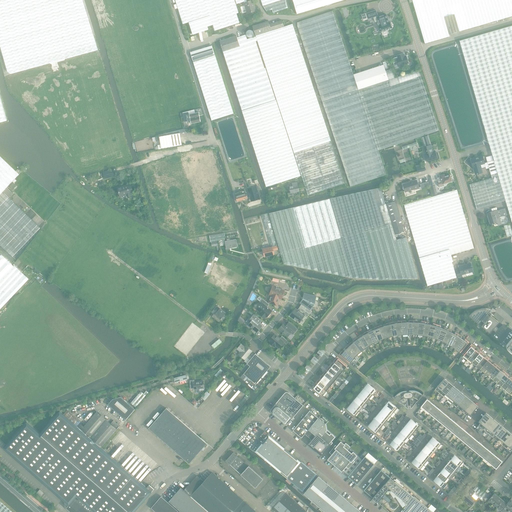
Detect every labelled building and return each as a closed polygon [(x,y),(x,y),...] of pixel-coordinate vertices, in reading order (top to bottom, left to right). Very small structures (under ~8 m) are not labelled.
[(0,0),(0,45),(7,72),(11,74),(98,50),(82,0),(0,0)] [(234,0),(175,0),(183,24),(188,22),(210,15),(213,25),(215,31),(239,23),(236,14),(238,13),(234,0)] [(246,0),(260,0),(263,6),(266,12),(272,10),(273,13),(287,8),(284,0),(234,0),(236,4),(247,1),(246,0)] [(292,0),(297,14),(344,0),(292,0)] [(511,0),(412,0),(425,44),(450,36),(449,34),(511,16),(511,0)] [(253,1),(244,3),(247,14),(256,11),(253,1)] [(392,28),(392,27),(392,26),(392,24),(390,23),(390,22),(389,23),(386,14),(377,17),(377,16),(378,16),(376,10),(366,14),(368,19),(374,17),(375,22),(377,21),(380,32),(382,31),(383,35),(388,33),(386,30),(392,28)] [(297,26),(307,57),(320,95),(321,97),(350,187),(386,175),(378,151),(407,141),(438,130),(428,99),(419,71),(395,78),(358,90),(353,74),(345,51),(332,11),(297,23),(297,26)] [(210,15),(188,22),(192,35),(198,33),(204,31),(208,30),(207,27),(213,25),(210,15)] [(283,27),(281,21),(269,25),(268,21),(252,26),(255,36),(283,27)] [(242,111),(245,120),(248,129),(256,156),(266,187),(300,176),(284,127),(265,68),(264,68),(255,42),(257,41),(308,196),(344,184),(331,144),(311,81),(292,24),(283,27),(255,36),(247,39),(245,35),(237,38),(240,46),(223,51),(242,111)] [(511,25),(508,26),(459,40),(491,151),(494,160),(505,201),(507,208),(511,223),(511,25)] [(240,46),(237,38),(237,36),(220,41),(223,51),(240,46)] [(193,62),(215,55),(212,46),(190,52),(193,62)] [(408,63),(406,56),(404,56),(403,53),(397,56),(397,57),(393,58),(394,63),(397,62),(399,66),(408,63)] [(216,55),(193,62),(212,121),(234,114),(216,55)] [(395,78),(393,72),(392,69),(385,71),(383,65),(353,74),(358,90),(395,78)] [(201,122),(199,113),(195,113),(189,115),(186,115),(188,122),(191,122),(191,124),(201,122)] [(159,136),(161,149),(182,145),(179,130),(159,136)] [(136,144),(139,153),(143,151),(142,146),(143,146),(142,142),(141,140),(133,143),(133,144),(136,144)] [(437,158),(435,153),(433,153),(431,145),(424,147),(428,161),(437,158)] [(482,156),(470,159),(473,167),(474,170),(473,170),(474,173),(475,173),(475,174),(482,172),(481,168),(485,167),(482,156)] [(0,309),(28,280),(13,265),(12,267),(0,255),(0,193),(2,192),(6,187),(8,185),(12,181),(18,175),(0,157),(0,309)] [(505,201),(494,160),(492,161),(487,162),(492,178),(469,184),(476,209),(505,201)] [(115,176),(113,170),(104,172),(106,179),(115,176)] [(451,181),(452,179),(451,178),(450,177),(449,175),(444,177),(444,175),(439,176),(439,178),(437,178),(438,182),(437,182),(438,187),(443,185),(442,184),(451,181)] [(418,188),(416,181),(402,185),(404,192),(418,188)] [(292,186),(289,187),(290,193),(298,191),(297,185),(297,182),(292,183),(292,186)] [(133,193),(131,185),(122,188),(121,187),(120,187),(117,188),(118,191),(118,190),(120,197),(126,195),(127,196),(130,195),(130,194),(133,193)] [(247,189),(251,201),(259,199),(258,194),(259,193),(257,186),(247,189)] [(6,187),(2,192),(8,198),(12,193),(6,187)] [(330,200),(269,214),(268,214),(278,246),(283,264),(321,272),(352,278),(378,280),(418,279),(406,237),(396,240),(395,235),(385,204),(381,188),(330,200)] [(245,194),(244,190),(239,192),(240,192),(235,194),(236,196),(236,197),(237,201),(248,198),(246,193),(245,194)] [(457,277),(453,262),(452,261),(439,265),(436,252),(472,242),(468,229),(456,190),(432,197),(403,205),(427,286),(457,277)] [(395,201),(385,204),(395,235),(404,232),(395,201)] [(497,223),(498,225),(501,224),(499,217),(501,216),(507,214),(505,208),(497,211),(487,213),(490,225),(497,223)] [(260,215),(269,248),(277,246),(278,246),(268,214),(269,214),(269,213),(260,215)] [(255,239),(256,240),(257,240),(254,227),(248,229),(251,240),(255,239)] [(224,233),(209,236),(210,242),(215,241),(217,241),(224,240),(224,237),(225,236),(224,235),(224,233)] [(238,247),(236,239),(230,241),(229,239),(227,239),(227,241),(225,241),(226,249),(238,247)] [(451,255),(454,254),(473,248),(472,242),(436,252),(439,265),(452,261),(451,255)] [(277,246),(269,248),(263,249),(265,256),(274,254),(273,251),(278,249),(277,246)] [(472,272),(470,263),(462,266),(462,265),(459,266),(460,270),(456,271),(458,278),(462,277),(461,275),(472,272)] [(281,299),(284,291),(273,286),(272,288),(271,288),(270,289),(269,291),(269,292),(270,293),(270,294),(272,295),(269,302),(276,305),(279,298),(281,299)] [(302,304),(300,307),(309,314),(312,311),(310,310),(313,306),(314,307),(315,307),(316,306),(317,305),(317,304),(318,303),(317,302),(316,301),(315,301),(316,296),(304,294),(303,298),(302,299),(303,299),(300,303),(302,304)] [(262,299),(260,302),(261,303),(256,309),(261,312),(260,314),(265,318),(266,317),(267,316),(268,317),(270,314),(269,314),(272,311),(267,307),(269,304),(262,299)] [(217,306),(216,307),(214,306),(213,308),(214,309),(217,312),(215,314),(214,313),(212,317),(219,322),(226,313),(217,306)] [(307,317),(309,314),(300,307),(298,310),(295,308),(290,316),(299,323),(304,315),(307,317)] [(479,324),(481,321),(485,324),(482,327),(490,333),(493,330),(495,332),(499,328),(496,326),(499,323),(488,313),(488,312),(485,312),(482,312),(479,312),(476,314),(473,316),(471,318),(479,324)] [(248,325),(257,332),(262,326),(259,323),(261,321),(254,315),(249,320),(251,321),(248,325)] [(395,335),(398,335),(396,324),(394,324),(393,322),(390,323),(393,336),(395,335)] [(297,329),(290,323),(288,325),(287,325),(284,323),(279,329),(283,332),(283,333),(287,337),(291,332),(293,334),(297,329)] [(390,337),(393,336),(390,323),(386,323),(386,326),(384,326),(388,337),(390,337)] [(430,337),(433,338),(437,325),(433,323),(433,325),(431,325),(428,336),(430,337)] [(385,338),(388,337),(384,326),(382,327),(382,325),(378,326),(383,339),(385,338)] [(440,328),(440,326),(437,325),(433,338),(435,338),(438,339),(442,328),(440,328)] [(381,340),(383,339),(378,326),(375,327),(375,329),(373,330),(378,341),(381,340)] [(444,329),(442,328),(438,339),(440,340),(442,341),(448,329),(444,327),(444,329)] [(376,342),(378,341),(373,330),(372,331),(371,329),(367,331),(374,343),(376,342)] [(450,332),(451,330),(448,329),(442,341),(444,342),(447,343),(452,333),(450,332)] [(371,344),(374,343),(367,331),(364,333),(365,335),(363,336),(369,346),(371,344)] [(455,332),(454,334),(452,333),(447,343),(449,345),(451,346),(458,334),(455,332)] [(274,334),(269,340),(271,342),(270,343),(274,347),(276,345),(279,348),(283,342),(286,344),(288,342),(282,336),(280,338),(274,334)] [(460,338),(462,336),(458,334),(451,346),(453,347),(455,349),(462,339),(460,338)] [(367,347),(369,346),(363,336),(361,337),(360,335),(357,337),(365,348),(367,347)] [(363,350),(365,348),(357,337),(354,339),(355,341),(354,342),(361,351),(363,350)] [(219,339),(211,345),(214,349),(222,342),(219,339)] [(465,339),(464,341),(462,339),(455,349),(458,351),(460,353),(469,342),(465,339)] [(359,353),(361,351),(354,342),(352,344),(351,342),(348,345),(357,355),(359,353)] [(241,344),(237,349),(240,351),(240,353),(239,354),(245,360),(247,357),(250,360),(247,363),(247,364),(250,366),(244,373),(244,374),(246,376),(256,384),(261,377),(267,371),(270,366),(255,354),(254,355),(251,352),(252,351),(246,346),(245,347),(241,344)] [(471,344),(462,355),(468,359),(476,348),(471,344)] [(355,356),(357,355),(348,345),(345,347),(347,349),(345,350),(354,358),(355,356)] [(468,359),(472,362),(481,352),(476,348),(468,359)] [(351,361),(354,358),(345,350),(344,352),(342,350),(339,354),(349,363),(351,361)] [(472,362),(476,366),(485,355),(481,352),(472,362)] [(476,366),(480,369),(489,359),(485,355),(476,366)] [(347,365),(337,357),(334,360),(334,361),(334,360),(336,361),(334,363),(343,370),(347,365)] [(480,369),(484,373),(493,362),(489,359),(480,369)] [(484,373),(488,376),(497,366),(493,362),(484,373)] [(333,365),(332,363),(329,366),(340,375),(343,370),(334,363),(333,365)] [(327,369),(329,370),(328,372),(336,379),(340,375),(329,366),(327,369)] [(488,376),(493,380),(501,369),(497,366),(488,376)] [(493,380),(497,383),(505,373),(501,369),(493,380)] [(326,373),(325,372),(325,371),(322,374),(333,383),(336,379),(328,372),(326,373)] [(497,383),(501,387),(510,376),(505,373),(497,383)] [(187,374),(174,378),(175,383),(179,382),(180,384),(181,384),(186,383),(185,380),(188,379),(187,374)] [(320,377),(322,378),(321,380),(329,387),(333,383),(322,374),(320,377)] [(501,387),(505,390),(511,381),(511,377),(510,376),(501,387)] [(444,378),(435,390),(439,393),(449,382),(444,378)] [(204,390),(203,381),(194,382),(194,380),(189,381),(190,389),(194,389),(199,389),(199,391),(204,390)] [(319,382),(318,380),(315,383),(326,391),(329,387),(321,380),(319,382)] [(439,393),(443,397),(453,385),(449,382),(439,393)] [(313,385),(313,386),(314,385),(315,386),(314,388),(314,389),(322,396),(326,391),(315,383),(313,385)] [(375,389),(368,383),(364,388),(371,394),(375,389)] [(443,397),(448,400),(457,389),(453,385),(443,397)] [(373,395),(371,394),(364,388),(360,392),(369,399),(373,395)] [(448,400),(452,404),(461,392),(457,389),(448,400)] [(412,390),(409,391),(410,407),(412,407),(424,393),(423,393),(422,394),(420,393),(417,391),(415,391),(412,390)] [(149,393),(146,391),(144,394),(141,392),(131,403),(136,408),(149,393)] [(396,395),(394,397),(393,396),(392,396),(406,408),(408,407),(406,391),(404,391),(401,392),(398,393),(396,395)] [(288,392),(287,392),(286,392),(285,393),(278,401),(286,408),(285,410),(293,417),(303,405),(288,392)] [(360,392),(357,396),(366,403),(369,399),(360,392)] [(452,404),(456,407),(465,396),(461,392),(452,404)] [(304,404),(307,401),(298,394),(295,397),(304,404)] [(357,396),(354,400),(362,407),(366,403),(357,396)] [(456,407),(460,410),(469,399),(465,396),(456,407)] [(108,404),(125,420),(135,409),(121,397),(113,399),(108,404)] [(427,399),(421,407),(425,410),(431,403),(427,399)] [(460,410),(464,414),(474,403),(469,399),(460,410)] [(354,400),(350,404),(358,410),(359,411),(362,407),(354,400)] [(271,409),(271,410),(271,411),(272,412),(278,418),(285,410),(286,408),(278,401),(271,409)] [(392,411),(394,412),(397,408),(389,401),(385,405),(392,411)] [(425,410),(429,414),(435,406),(431,403),(425,410)] [(470,415),(478,406),(474,403),(464,414),(467,416),(469,414),(470,415)] [(350,404),(347,409),(355,416),(359,412),(359,411),(358,410),(350,404)] [(385,405),(382,409),(390,416),(394,412),(392,411),(385,405)] [(429,414),(433,417),(439,410),(435,406),(429,414)] [(206,443),(174,415),(166,408),(149,428),(189,463),(206,443)] [(382,409),(378,413),(387,421),(390,416),(382,409)] [(278,418),(287,425),(293,417),(285,410),(278,418)] [(310,410),(306,414),(315,422),(318,417),(310,410)] [(433,417),(437,421),(444,413),(439,410),(433,417)] [(4,448),(26,468),(68,505),(65,508),(69,511),(134,511),(152,492),(151,492),(154,489),(149,485),(147,488),(124,468),(101,447),(119,426),(113,420),(111,423),(97,411),(83,426),(80,423),(77,426),(59,411),(40,434),(27,422),(4,448)] [(378,413),(375,418),(383,425),(387,421),(378,413)] [(437,421),(442,424),(448,417),(444,413),(437,421)] [(480,423),(478,426),(481,428),(490,416),(486,413),(478,422),(480,423)] [(306,415),(303,418),(311,425),(313,424),(315,422),(306,414),(306,415)] [(481,428),(485,431),(494,420),(490,416),(481,428)] [(308,429),(305,434),(312,439),(317,434),(325,423),(318,417),(315,422),(313,424),(311,425),(308,429)] [(442,424),(446,427),(452,420),(448,417),(442,424)] [(303,418),(300,422),(304,426),(308,429),(311,425),(303,418)] [(375,418),(371,422),(380,429),(383,425),(375,418)] [(419,426),(410,419),(407,423),(415,430),(419,426)] [(446,427),(450,431),(456,423),(452,420),(446,427)] [(485,431),(489,435),(498,423),(494,420),(485,431)] [(300,422),(293,430),(297,434),(299,432),(304,426),(300,422)] [(368,426),(376,433),(380,429),(371,422),(368,426)] [(325,423),(317,434),(320,437),(321,436),(329,443),(335,437),(331,433),(330,435),(325,431),(326,430),(325,423)] [(407,423),(403,427),(412,435),(415,430),(407,423)] [(450,431),(454,434),(460,427),(456,423),(450,431)] [(489,435),(493,438),(503,427),(498,423),(489,435)] [(299,432),(297,434),(302,437),(305,434),(308,429),(304,426),(299,432)] [(407,438),(408,439),(412,435),(403,427),(400,432),(407,438)] [(454,434),(458,438),(464,430),(460,427),(454,434)] [(493,438),(497,441),(507,430),(503,427),(493,438)] [(458,438),(462,441),(469,434),(464,430),(458,438)] [(497,441),(502,445),(511,434),(507,430),(497,441)] [(261,443),(255,451),(275,468),(287,478),(301,462),(268,435),(264,431),(259,438),(263,441),(261,443)] [(400,432),(396,436),(404,442),(407,438),(400,432)] [(312,439),(309,443),(312,446),(320,453),(322,455),(326,450),(331,445),(329,443),(321,436),(320,437),(317,434),(312,439)] [(462,441),(467,445),(473,437),(469,434),(462,441)] [(502,445),(506,448),(511,440),(511,434),(502,445)] [(405,443),(404,442),(396,436),(393,440),(402,447),(405,443)] [(441,444),(432,437),(429,441),(437,449),(441,444)] [(467,445),(471,448),(477,441),(473,437),(467,445)] [(389,444),(398,451),(402,447),(393,440),(389,444)] [(429,441),(425,446),(434,453),(437,449),(429,441)] [(471,448),(475,452),(481,444),(477,441),(471,448)] [(341,442),(335,448),(343,455),(348,450),(344,447),(345,445),(341,442)] [(475,452),(479,455),(485,448),(481,444),(475,452)] [(425,446),(422,450),(430,457),(434,453),(425,446)] [(332,454),(327,459),(335,465),(343,455),(335,448),(334,447),(329,452),(332,454)] [(479,455),(483,459),(489,451),(485,448),(479,455)] [(353,452),(352,454),(348,450),(343,455),(351,462),(357,455),(353,452)] [(422,450),(418,454),(427,461),(430,457),(422,450)] [(483,459),(487,462),(494,455),(489,451),(483,459)] [(230,464),(237,470),(244,462),(237,456),(238,456),(233,452),(225,461),(229,465),(230,464)] [(368,453),(365,456),(374,464),(377,460),(368,453)] [(418,454),(415,458),(423,465),(427,461),(418,454)] [(348,469),(348,468),(353,463),(351,462),(343,455),(335,465),(342,471),(346,467),(348,469)] [(454,455),(451,460),(459,467),(463,462),(454,455)] [(487,462),(492,466),(498,458),(494,455),(487,462)] [(365,456),(361,461),(370,469),(374,464),(365,456)] [(411,462),(420,470),(423,465),(415,458),(411,462)] [(496,469),(497,468),(502,462),(498,458),(492,466),(496,469)] [(451,460),(447,464),(452,468),(456,471),(457,472),(461,468),(459,467),(451,460)] [(301,462),(287,478),(302,491),(316,474),(301,461),(301,462)] [(361,461),(356,466),(365,474),(370,469),(361,461)] [(447,464),(444,468),(451,474),(452,475),(456,471),(452,468),(447,464)] [(241,475),(255,488),(263,479),(249,466),(241,475)] [(356,466),(352,471),(361,479),(365,474),(356,466)] [(385,466),(383,469),(388,472),(386,474),(392,477),(394,473),(385,466)] [(443,468),(440,472),(448,478),(450,480),(453,476),(452,475),(451,474),(444,468),(443,468)] [(390,478),(381,470),(376,476),(385,484),(390,478)] [(348,476),(357,484),(361,479),(352,471),(348,476)] [(440,472),(437,476),(444,482),(448,478),(440,472)] [(255,511),(248,505),(212,473),(191,496),(181,487),(168,501),(180,511),(255,511)] [(318,476),(303,493),(325,511),(358,511),(359,511),(318,476)] [(376,476),(370,482),(375,486),(379,490),(385,484),(376,476)] [(437,476),(433,481),(442,488),(443,489),(447,484),(444,482),(437,476)] [(400,511),(414,497),(395,481),(395,482),(390,478),(385,484),(379,490),(373,498),(372,499),(376,503),(377,502),(389,511),(400,511)] [(358,484),(364,489),(367,485),(361,480),(358,484)] [(364,490),(368,494),(375,486),(370,482),(364,490)] [(368,494),(373,498),(379,490),(375,486),(368,494)] [(472,506),(476,500),(472,496),(474,494),(474,493),(467,487),(462,492),(465,494),(462,497),(472,506)] [(474,493),(474,494),(475,495),(478,497),(482,500),(483,498),(486,500),(490,496),(479,487),(475,492),(474,493)] [(306,511),(286,493),(272,508),(276,511),(306,511)] [(494,493),(488,500),(493,504),(499,497),(494,493)] [(178,511),(161,496),(151,508),(155,511),(178,511)] [(432,511),(428,508),(421,503),(414,496),(414,497),(400,511),(432,511)] [(493,504),(497,507),(503,500),(499,497),(493,504)] [(504,499),(503,500),(497,507),(501,511),(505,506),(507,504),(509,501),(507,499),(506,501),(504,499)] [(0,511),(12,511),(0,501),(0,511)]
